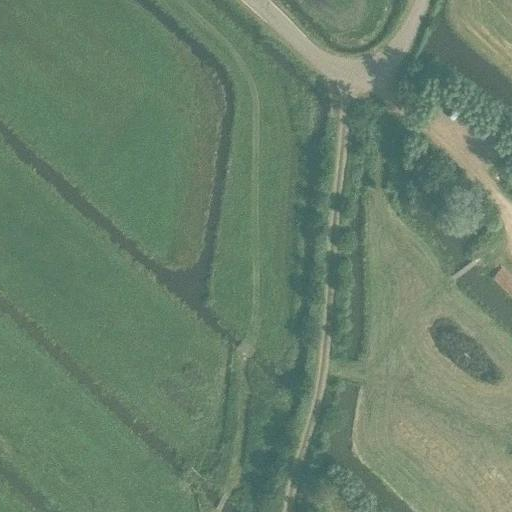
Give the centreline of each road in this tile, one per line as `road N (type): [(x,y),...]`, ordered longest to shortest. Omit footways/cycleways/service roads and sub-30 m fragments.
road 1 (track): [(287,511),(320,372),(341,72)]
road 2 (tertiary): [(421,0),(392,56),(364,72),(341,72),(250,0)]
